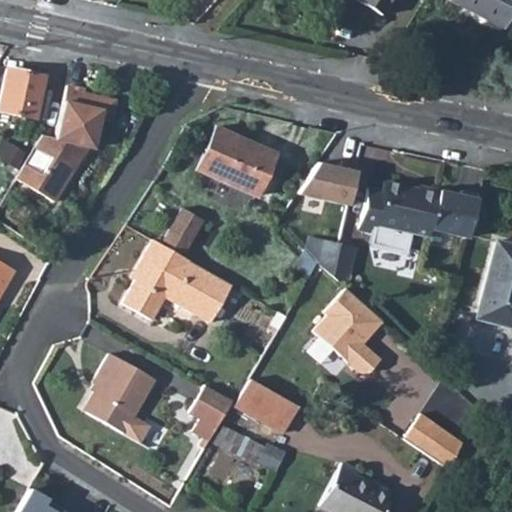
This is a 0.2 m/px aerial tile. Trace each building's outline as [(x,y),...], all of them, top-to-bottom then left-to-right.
[(355,0),(355,2),(379,18),(390,0),(355,0)] [(511,0),(450,0),(449,2),(503,30),(511,12),(511,0)] [(7,69),(0,103),(0,112),(35,120),(44,77),(7,69)] [(84,91),(66,87),(55,138),(38,138),(14,179),(52,203),(86,148),(91,149),(98,121),(110,124),(115,102),(83,94),(84,91)] [(214,127),(195,170),(254,195),(273,152),(214,127)] [(293,194),(343,206),(353,171),(314,162),(293,194)] [(363,188),(354,230),(369,234),(367,245),(399,252),(403,232),(423,237),(424,230),(432,194),(380,182),(378,192),(363,188)] [(454,195),(432,190),(432,194),(424,230),(462,238),(471,194),(455,190),(454,195)] [(176,210),(156,245),(176,256),(195,221),(176,210)] [(156,245),(147,240),(131,268),(134,271),(132,276),(116,305),(146,322),(160,298),(204,323),(226,283),(176,256),(156,245)] [(321,242),(317,259),(339,279),(343,276),(349,248),(321,242)] [(511,249),(491,244),(473,321),(511,330),(511,249)] [(0,264),(0,292),(12,271),(0,264)] [(379,318),(343,284),(321,308),(324,311),(310,326),(355,369),(364,368),(376,356),(358,340),(379,318)] [(92,396),(82,414),(136,444),(145,429),(128,419),(148,381),(103,356),(87,386),(91,388),(88,394),(92,396)] [(231,400),(229,401),(278,429),(292,403),(245,375),(231,400)] [(225,397),(198,383),(182,412),(193,417),(186,430),(203,439),(225,397)] [(421,410),(402,435),(449,471),(462,444),(421,410)] [(280,464),(284,443),(219,430),(215,451),(280,464)] [(342,466),(318,509),(324,511),(385,511),(393,499),(356,478),(358,474),(342,466)] [(27,490),(13,511),(57,511),(60,508),(27,490)]
